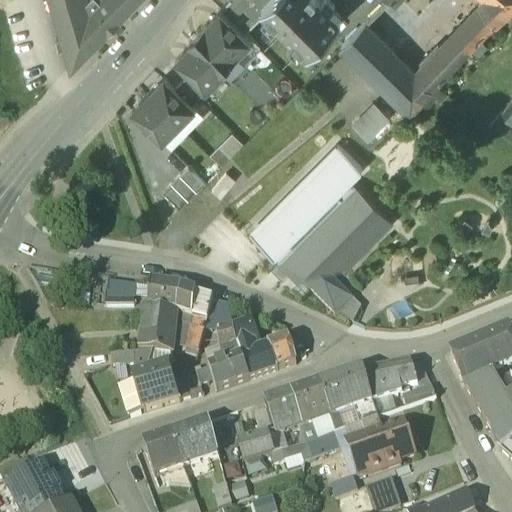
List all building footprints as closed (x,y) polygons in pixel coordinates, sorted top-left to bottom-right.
[(55,0),(74,61),(103,32),(93,0),(55,0)] [(114,0),(93,0),(103,32),(121,13),(114,0)] [(114,0),(121,13),(133,0),(114,0)] [(228,0),(221,9),(244,32),(267,10),(262,5),(267,0),(228,0)] [(267,0),(262,5),(267,10),(308,51),(342,17),(331,6),(335,2),(333,0),(267,0)] [(511,6),(511,0),(481,0),(479,3),(497,20),(511,6)] [(479,3),(416,70),(432,88),(490,25),(497,20),(479,3)] [(244,32),(221,9),(205,25),(236,56),(252,40),(244,32)] [(416,70),(365,23),(343,45),(409,112),(432,88),(416,70)] [(236,56),(205,25),(189,41),(191,43),(191,42),(220,72),(221,71),(236,56)] [(220,72),(191,42),(191,43),(175,59),(189,73),(206,90),(223,73),(221,71),(220,72)] [(206,90),(189,73),(182,80),(199,97),(206,90)] [(175,87),(164,76),(148,93),(179,124),(195,108),(192,104),(175,87)] [(199,97),(182,80),(175,87),(192,104),(199,97)] [(148,93),(132,109),(163,140),(179,124),(148,93)] [(511,95),(501,110),(511,118),(511,95)] [(367,137),(389,116),(376,103),(355,124),(367,137)] [(253,236),(278,261),(295,244),(297,247),(341,203),(338,200),(355,184),(351,180),(363,168),(342,147),(253,236)] [(205,182),(188,165),(180,174),(197,191),(205,182)] [(226,172),(212,189),(221,197),(235,180),(226,172)] [(197,191),(180,174),(172,182),(189,199),(197,191)] [(189,199),(172,182),(163,191),(180,208),(189,199)] [(355,184),(338,200),(341,203),(297,247),(295,244),(272,267),(282,277),(289,271),(336,319),(338,317),(353,303),(331,281),(392,221),(355,184)] [(110,285),(106,309),(133,309),(136,289),(110,285)] [(181,291),(152,286),(149,312),(178,317),(181,291)] [(214,302),(181,291),(178,317),(192,322),(208,326),(214,305),(214,302)] [(353,303),(338,317),(353,325),(360,311),(353,303)] [(208,326),(206,334),(217,335),(233,331),(228,308),(214,305),(208,326)] [(178,317),(149,312),(145,313),(139,355),(142,356),(155,358),(165,359),(173,360),(177,326),(178,317)] [(192,322),(178,317),(177,326),(190,330),(192,322)] [(186,357),(198,360),(206,334),(208,326),(192,322),(186,357)] [(251,325),(233,331),(236,348),(241,360),(258,354),(257,353),(255,347),(258,346),(251,325)] [(233,331),(217,335),(220,351),(229,349),(236,348),(233,331)] [(511,339),(509,332),(449,357),(462,389),(491,377),(511,367),(511,339)] [(288,342),(268,350),(278,373),(296,367),(288,342)] [(236,348),(229,349),(234,362),(241,360),(236,348)] [(268,350),(257,353),(258,354),(241,360),(249,383),(278,373),(268,350)] [(111,357),(112,369),(137,372),(142,356),(139,355),(111,357)] [(155,358),(142,356),(135,382),(148,378),(155,358)] [(173,360),(165,359),(155,358),(148,378),(169,372),(171,366),(173,360)] [(234,362),(209,371),(210,374),(214,386),(217,394),(249,383),(241,360),(234,362)] [(412,367),(365,377),(373,406),(388,402),(409,395),(409,391),(419,389),(412,367)] [(148,378),(135,382),(136,386),(145,415),(180,405),(169,372),(148,378)] [(363,373),(320,388),(331,420),(373,406),(365,377),(363,373)] [(210,374),(197,378),(201,390),(214,386),(210,374)] [(491,377),(462,389),(499,450),(511,439),(511,398),(506,402),(491,377)] [(192,401),(185,378),(173,382),(180,405),(192,401)] [(136,386),(123,389),(132,419),(145,415),(136,386)] [(320,388),(291,398),(303,430),(331,420),(320,388)] [(431,391),(403,401),(407,413),(436,402),(431,391)] [(291,398),(265,407),(276,439),(303,430),(291,398)] [(388,402),(373,406),(378,422),(394,418),(388,402)] [(255,419),(262,439),(272,436),(266,415),(255,419)] [(400,466),(416,460),(406,433),(397,436),(395,430),(383,435),(378,423),(363,429),(368,441),(372,440),(373,443),(348,453),(358,481),(368,478),(369,481),(400,469),(400,466)] [(209,426),(172,439),(183,472),(219,460),(209,426)] [(332,427),(322,431),(326,442),(336,437),(332,427)] [(322,431),(302,439),(302,444),(301,452),(305,451),(326,442),(322,431)] [(306,468),(343,455),(336,437),(307,451),(306,468)] [(172,439),(156,444),(158,449),(145,453),(155,481),(183,472),(172,439)] [(268,439),(257,442),(263,462),(274,459),(271,451),(268,439)] [(511,439),(499,450),(498,451),(511,463),(511,439)] [(257,442),(237,448),(243,467),(263,462),(257,442)] [(0,473),(0,482),(3,490),(32,474),(26,463),(0,473)] [(15,511),(58,511),(67,507),(44,469),(32,474),(3,490),(15,511)] [(224,478),(191,490),(195,502),(213,496),(218,511),(227,511),(233,510),(224,478)] [(332,490),(336,503),(358,495),(353,482),(332,490)] [(396,511),(401,510),(392,484),(366,492),(372,511),(396,511)] [(472,511),(467,497),(433,511),(472,511)]
